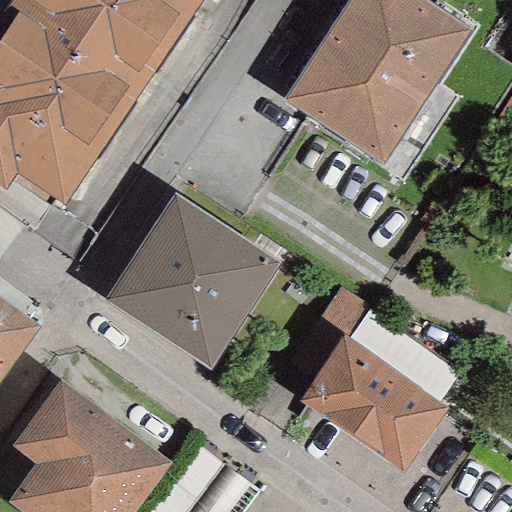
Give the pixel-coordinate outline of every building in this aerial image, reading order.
[(21,0),(0,31),(0,169),(3,171),(14,156),(43,175),(61,188),(107,121),(163,37),(188,0),(21,0)] [(380,150),(460,30),(414,0),(357,0),(294,94),(380,150)] [(206,354),(267,262),(178,201),(116,294),(126,301),(153,319),(191,344),(206,354)] [(346,342),(369,307),(340,287),(290,361),(320,381),(346,342)] [(0,359),(27,322),(6,307),(0,302),(0,359)] [(401,456),(435,405),(346,342),(320,381),(311,395),(323,403),(401,456)] [(42,511),(118,511),(159,459),(61,385),(23,438),(34,447),(46,456),(18,494),(42,511)]
